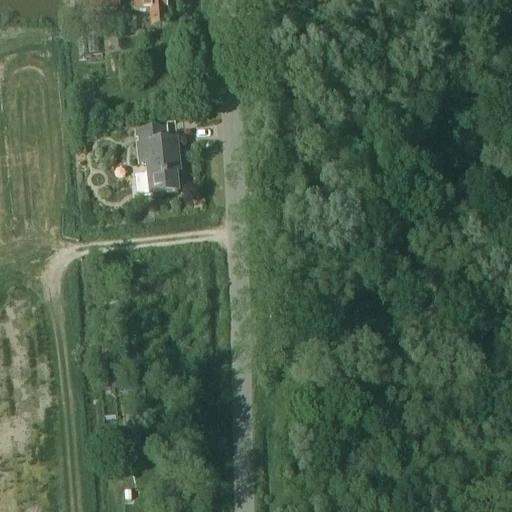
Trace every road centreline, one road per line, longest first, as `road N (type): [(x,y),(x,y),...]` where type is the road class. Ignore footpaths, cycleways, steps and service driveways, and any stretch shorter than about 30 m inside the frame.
road 1 (tertiary): [(240,511),(218,0)]
road 2 (track): [(74,511),(56,259),(83,248),(232,236)]
